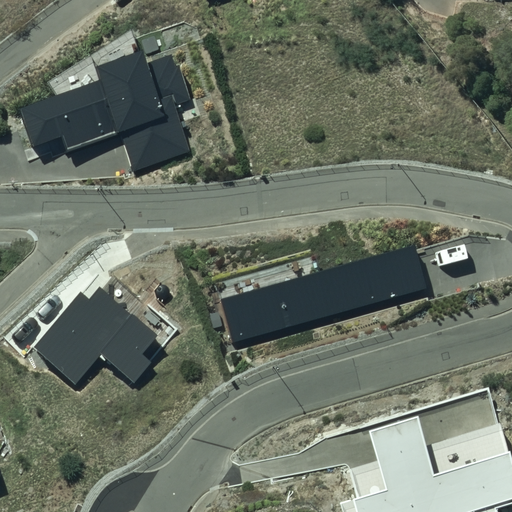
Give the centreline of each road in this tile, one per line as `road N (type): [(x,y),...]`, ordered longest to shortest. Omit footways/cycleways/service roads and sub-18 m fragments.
road 1 (residential): [(0,209),(166,208),(403,181),(511,202)]
road 2 (residential): [(511,329),(255,405),(205,449),(165,511)]
